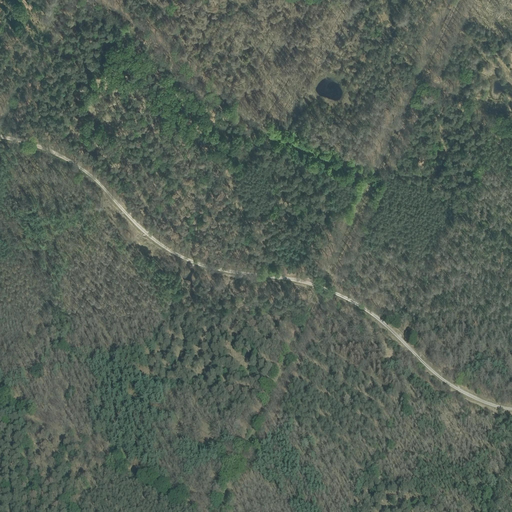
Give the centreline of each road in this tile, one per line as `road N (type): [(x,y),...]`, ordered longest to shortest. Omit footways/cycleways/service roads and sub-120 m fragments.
road 1 (track): [(511,411),(439,379),(390,324),(357,302),(292,278),(173,254),(64,159),(0,140)]
road 2 (track): [(511,120),(422,81),(374,174),(248,119),(97,0)]
road 3 (track): [(62,0),(0,132)]
